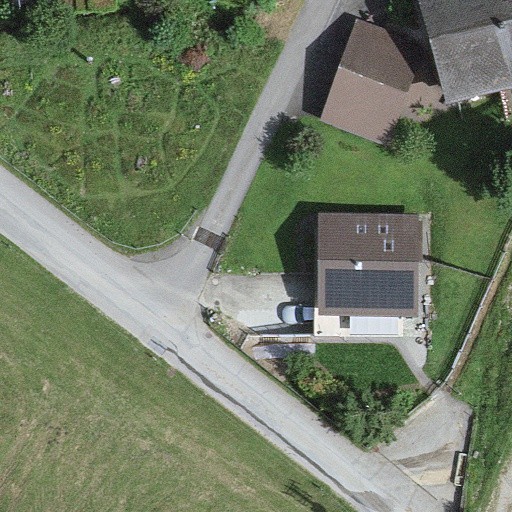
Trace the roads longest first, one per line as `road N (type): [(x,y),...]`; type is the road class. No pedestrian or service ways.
road 1 (unclassified): [(151,322),(382,511)]
road 2 (residential): [(0,210),(151,322)]
